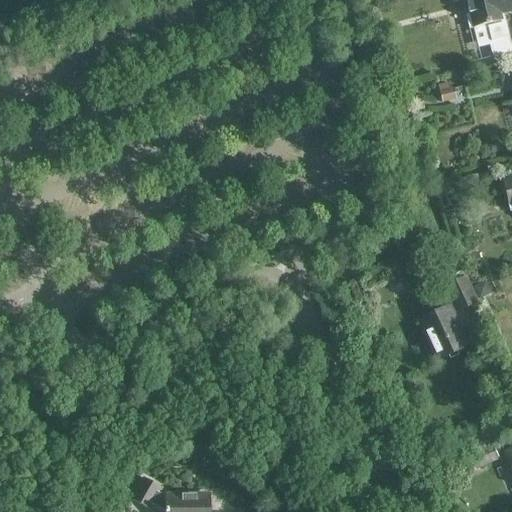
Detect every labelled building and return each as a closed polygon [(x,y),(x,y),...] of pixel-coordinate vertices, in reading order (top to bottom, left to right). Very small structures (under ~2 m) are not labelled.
[(511,0),(464,0),(472,30),(486,26),(494,56),(509,52),(500,15),(511,11),(511,0)] [(511,177),(502,180),(507,202),(511,201),(511,177)] [(456,313),(476,303),(465,279),(445,288),(456,313)] [(437,362),(467,348),(449,308),(419,322),(437,362)] [(211,511),(211,498),(166,497),(166,499),(158,495),(161,489),(145,481),(133,502),(149,511),(152,505),(163,511),(211,511)]
